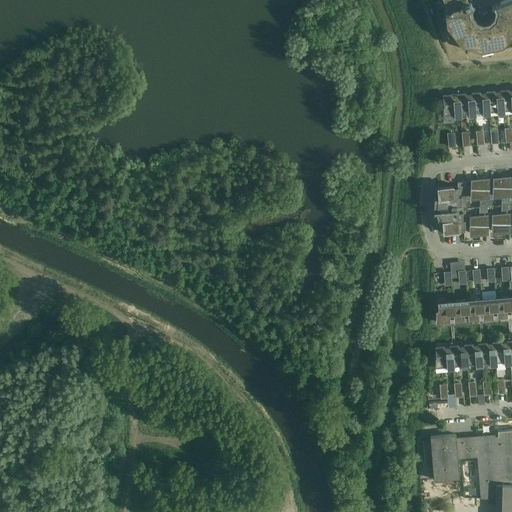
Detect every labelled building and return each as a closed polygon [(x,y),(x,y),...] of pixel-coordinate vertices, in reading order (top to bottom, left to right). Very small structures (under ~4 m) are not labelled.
[(470,1),(470,0),(439,0),(438,1),(440,0),(444,11),(447,10),(468,2),(470,1)] [(511,0),(507,0),(496,5),(498,10),(497,13),(496,13),(495,18),(494,20),(493,19),(489,24),(487,24),(487,23),(481,25),(479,24),(479,23),(474,21),(472,19),(473,19),(469,14),(469,12),(470,12),(470,11),(466,9),(473,6),(472,6),(471,6),(470,3),(471,3),(471,2),(469,3),(468,2),(447,10),(449,13),(445,13),(446,25),(457,38),(457,39),(460,42),(476,48),(480,50),(498,46),(502,45),(511,34),(511,0)] [(511,91),(508,92),(508,90),(502,91),(504,116),(504,111),(511,109),(511,91)] [(504,116),(502,91),(501,91),(501,92),(494,93),(494,91),(487,92),(489,117),(490,117),(489,112),(498,111),(499,116),(504,116)] [(489,117),(487,92),(487,94),(480,94),(479,92),(473,93),(475,118),(475,113),(484,112),(484,117),(489,117)] [(475,118),(473,93),(472,93),(472,95),(465,95),(465,94),(459,94),(461,119),(461,114),(469,113),(470,119),(475,118)] [(461,119),(459,94),(458,94),(458,96),(451,97),(451,95),(444,95),(444,105),(443,105),(443,116),(455,115),(456,120),(461,119)] [(510,197),(510,183),(511,176),(510,176),(510,178),(494,179),(494,185),(488,185),(488,199),(494,199),(494,195),(502,194),(502,204),(510,205),(510,197)] [(488,206),(488,199),(488,185),(488,178),(488,180),(472,181),(472,187),(466,188),(466,200),(472,201),(472,196),(480,196),(479,206),(488,206)] [(465,214),(466,200),(466,188),(466,182),(460,182),(460,186),(435,188),(434,191),(434,194),(434,196),(433,199),(433,202),(433,205),(433,207),(434,210),(434,214),(434,216),(435,218),(435,221),(436,224),(436,226),(437,229),(438,232),(464,230),(465,230),(465,228),(465,214)] [(509,224),(509,211),(510,205),(502,204),(501,215),(494,216),(494,213),(487,213),(487,226),(493,226),(493,231),(492,231),(508,230),(508,232),(509,232),(509,224)] [(487,234),(487,226),(487,213),(488,206),(479,206),(479,217),(472,217),(472,215),(465,214),(465,228),(471,228),(470,232),(470,233),(486,232),(486,234),(487,234)] [(511,314),(511,297),(496,298),(498,317),(507,316),(507,314),(511,314)] [(498,317),(496,298),(482,299),(483,318),(493,317),(493,316),(497,315),(497,317),(498,317)] [(483,318),(482,299),(468,300),(469,319),(479,318),(478,317),(483,316),(483,318)] [(469,319),(468,300),(453,301),(455,320),(464,320),(464,318),(469,318),(469,319)] [(455,320),(453,301),(439,303),(439,311),(437,311),(437,322),(450,321),(450,319),(454,319),(454,320),(455,320)] [(511,366),(508,341),(508,343),(501,343),(500,342),(494,342),(496,368),(497,368),(496,362),(505,361),(505,366),(510,366),(511,366)] [(496,368),(494,342),(494,344),(486,345),(486,343),(480,343),(482,369),(482,363),(491,363),(491,368),(496,367),(496,368)] [(482,369),(480,343),(479,343),(479,345),(472,346),(472,344),(465,345),(467,370),(468,370),(467,365),(476,364),(477,369),(481,368),(482,369)] [(467,370),(465,345),(465,347),(458,347),(457,345),(451,346),(453,371),(454,371),(453,366),(462,365),(462,370),(467,370)] [(453,371),(451,346),(450,346),(451,348),(443,348),(443,347),(436,347),(437,358),(436,358),(436,357),(435,367),(448,366),(448,371),(453,371)] [(511,511),(511,429),(498,431),(497,434),(456,437),(456,434),(430,436),(430,439),(423,440),(425,461),(432,461),(434,480),(459,478),(458,459),(476,457),(480,499),(496,499),(495,511),(511,511)]
